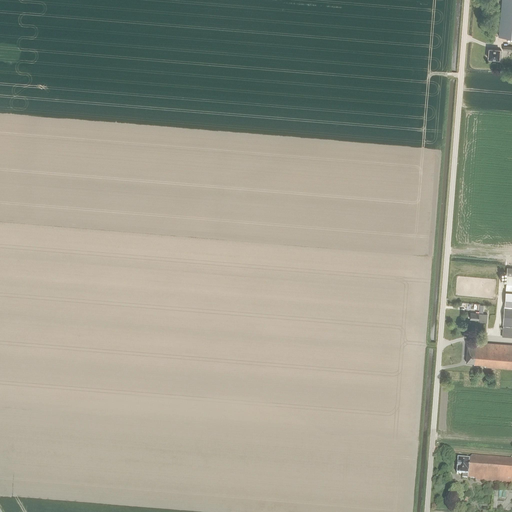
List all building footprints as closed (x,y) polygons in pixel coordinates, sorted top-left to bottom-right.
[(511,0),(501,0),(499,35),(511,36),(511,0)] [(489,50),(489,51),(488,50),(487,54),(488,54),(488,59),(498,60),(500,60),(501,52),(499,52),(499,51),(489,50)] [(502,332),(502,336),(511,336),(511,307),(504,306),(503,324),(502,332)] [(479,320),(478,322),(487,323),(487,314),(479,314),(479,320)] [(511,344),(480,342),(480,344),(476,346),(467,345),(466,362),(474,363),(474,365),(485,366),(485,367),(511,369),(511,344)] [(511,458),(472,455),(469,460),(468,463),(471,463),(470,467),(471,469),(471,470),(481,471),(483,472),(485,474),(484,481),(511,483),(511,458)] [(468,463),(469,460),(458,459),(457,474),(463,475),(463,478),(475,479),(475,480),(484,481),(485,474),(483,472),(481,471),(471,470),(471,469),(470,467),(471,463),(468,463)]
